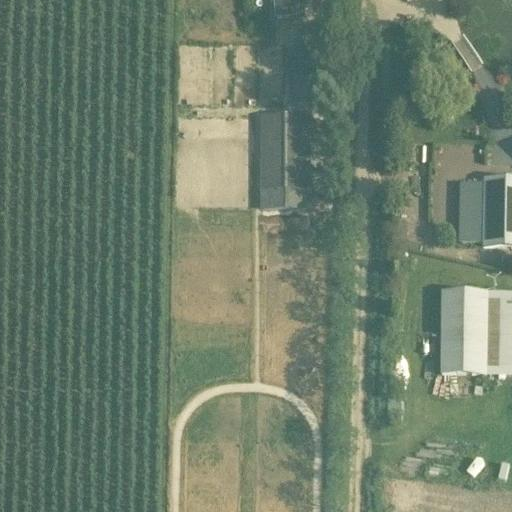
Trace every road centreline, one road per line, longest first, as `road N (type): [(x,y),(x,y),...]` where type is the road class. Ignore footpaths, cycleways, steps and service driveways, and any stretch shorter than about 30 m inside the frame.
road 1 (track): [(353,511),(365,0)]
road 2 (unknown): [(365,9),(439,15),(489,96),(500,175),(443,185),(441,232)]
